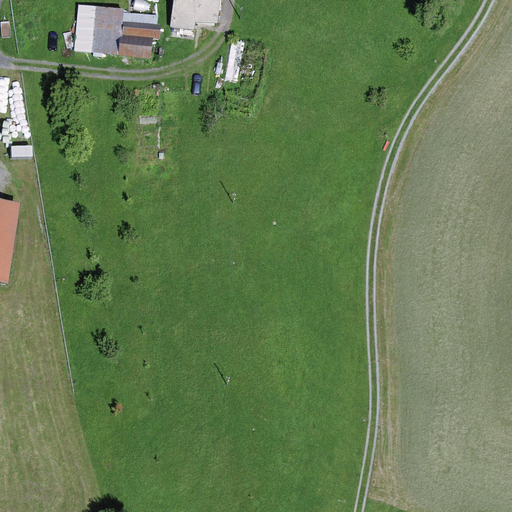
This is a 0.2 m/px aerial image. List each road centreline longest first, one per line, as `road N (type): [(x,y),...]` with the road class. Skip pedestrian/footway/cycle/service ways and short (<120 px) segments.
road 1 (track): [(358,511),(375,407),(371,234),(390,159),(492,0)]
road 2 (track): [(0,60),(165,72),(216,45),(229,0)]
